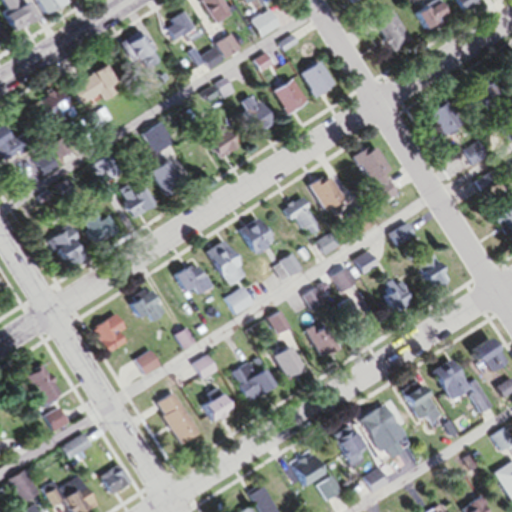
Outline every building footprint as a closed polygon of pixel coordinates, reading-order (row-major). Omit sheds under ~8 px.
[(17,12),(11,0),(8,0),(0,3),(0,4),(13,37),(37,27),(29,8),(17,12)] [(34,0),(38,18),(66,12),(63,0),(34,0)] [(230,21),(217,0),(202,0),(195,4),(211,32),(230,21)] [(238,0),(246,10),(255,4),(252,0),(238,0)] [(472,9),(466,0),(441,0),(454,21),(472,9)] [(437,23),(429,5),(404,17),(412,35),(437,23)] [(365,26),(383,55),(401,43),(384,15),(365,26)] [(194,36),(181,16),(160,30),(173,49),(194,36)] [(259,39),(277,33),(273,19),(255,25),(259,39)] [(139,79),(157,68),(138,37),(120,48),(139,79)] [(291,78),(305,103),(327,91),(313,66),(291,78)] [(71,92),(81,110),(117,90),(107,72),(71,92)] [(264,95),(275,120),(298,109),(286,85),(264,95)] [(495,118),(499,93),(472,88),(467,113),(495,118)] [(66,102),(59,108),(50,97),(38,106),(57,131),(77,116),(66,102)] [(242,139),(263,127),(248,100),(227,112),(242,139)] [(425,119),(432,139),(453,131),(446,111),(425,119)] [(32,133),(13,140),(10,130),(0,134),(0,166),(39,152),(32,133)] [(213,137),(195,148),(205,164),(223,153),(213,137)] [(388,202),(359,153),(344,161),(362,192),(373,210),(388,202)] [(55,168),(46,161),(39,171),(48,178),(55,168)] [(171,195),(163,166),(148,170),(155,199),(171,195)] [(506,185),(511,183),(511,171),(503,173),(506,185)] [(312,215),(336,203),(329,190),(326,192),(320,180),(299,191),(312,215)] [(511,206),(508,200),(480,217),(497,244),(511,235),(511,206)] [(274,219),(279,230),(286,226),(291,236),(308,228),(298,207),(274,219)] [(351,242),(368,230),(358,215),(340,227),(351,242)] [(91,224),(88,217),(70,224),(82,249),(108,237),(100,220),(91,224)] [(227,235),(238,260),(262,249),(252,225),(227,235)] [(36,250),(56,276),(78,259),(58,233),(36,250)] [(333,253),(324,236),(307,246),(316,262),(333,253)] [(213,293),(236,282),(219,246),(197,257),(213,293)] [(373,266),(364,258),(347,276),(356,284),(373,266)] [(266,270),(274,286),(294,276),(286,260),(266,270)] [(422,298),(440,287),(427,264),(408,276),(422,298)] [(196,272),(167,275),(169,300),(198,297),(196,272)] [(346,290),(339,275),(325,282),(332,297),(346,290)] [(373,300),(383,320),(404,309),(394,290),(373,300)] [(226,322),(246,311),(236,293),(216,304),(226,322)] [(121,310),(129,325),(140,319),(144,326),(156,320),(144,298),(121,310)] [(341,342),(362,340),(360,317),(339,319),(341,342)] [(116,337),(106,321),(83,334),(93,350),(116,337)] [(457,365),(467,374),(476,363),(488,374),(498,363),(476,344),(457,365)] [(295,372),(286,350),(264,359),(273,380),(295,372)] [(126,365),(133,382),(154,372),(146,356),(126,365)] [(263,392),(251,366),(220,381),(233,407),(263,392)] [(46,401),(28,369),(11,378),(30,410),(46,401)] [(422,384),(439,407),(459,392),(443,369),(422,384)] [(400,416),(404,413),(418,431),(434,419),(413,392),(393,408),(400,416)] [(199,430),(223,414),(211,396),(188,412),(199,430)] [(188,440),(164,398),(145,409),(169,451),(188,440)] [(397,430),(387,407),(348,425),(358,447),(397,430)] [(43,439),(59,430),(50,414),(34,423),(43,439)] [(322,445),(334,465),(355,452),(343,432),(322,445)] [(53,456),(66,473),(87,457),(74,440),(53,456)] [(283,481),(295,497),(319,478),(307,463),(283,481)] [(511,504),(511,477),(504,466),(484,479),(504,510),(511,504)] [(123,489),(109,469),(88,483),(102,503),(123,489)] [(30,501),(18,476),(0,484),(0,485),(13,510),(30,501)] [(240,502),(247,511),(266,511),(252,493),(240,502)] [(68,502),(67,497),(55,500),(58,511),(84,511),(81,499),(68,502)] [(456,511),(479,511),(476,503),(456,511)]
